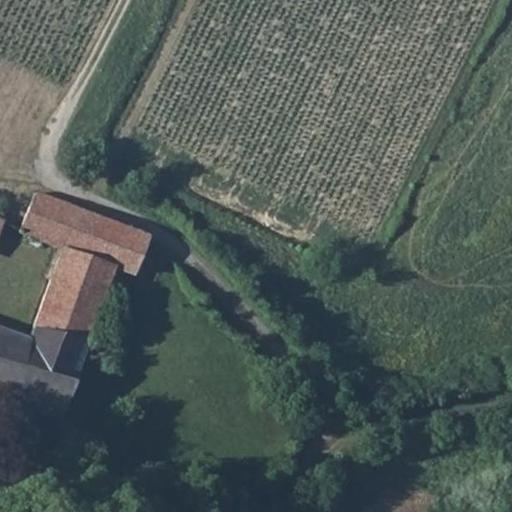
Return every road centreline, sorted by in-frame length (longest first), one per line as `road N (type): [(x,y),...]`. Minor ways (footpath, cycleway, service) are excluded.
road 1 (track): [(321,437),(278,356),(168,244),(30,177)]
road 2 (track): [(30,177),(120,0)]
road 3 (track): [(321,437),(511,402)]
